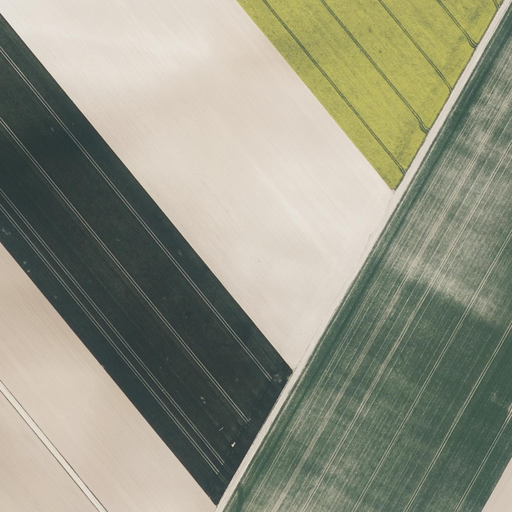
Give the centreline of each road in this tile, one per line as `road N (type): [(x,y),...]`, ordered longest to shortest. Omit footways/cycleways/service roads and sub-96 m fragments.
road 1 (track): [(218,511),(508,0)]
road 2 (track): [(104,511),(0,384)]
